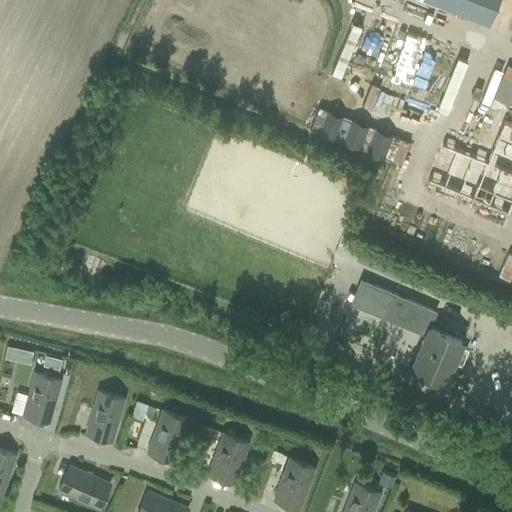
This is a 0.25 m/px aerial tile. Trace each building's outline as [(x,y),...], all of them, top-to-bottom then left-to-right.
[(421,0),(487,26),(496,0),(421,0)] [(348,7),(325,66),(346,74),(437,110),(460,51),(460,50),(348,7)] [(491,147),(472,196),(508,211),(511,200),(511,68),(506,66),(486,112),(502,118),(491,147)] [(428,327),(434,311),(361,280),(352,302),(425,334),(410,367),(444,382),(461,341),(428,327)] [(35,371),(23,415),(48,422),(60,378),(35,371)] [(98,390),(86,433),(110,440),(123,397),(98,390)] [(163,409),(147,452),(171,461),(187,419),(163,409)] [(224,432),(208,474),(232,483),(248,441),(224,432)] [(0,448),(0,495),(14,454),(0,448)] [(290,457),(274,499),(298,509),(314,467),(290,457)] [(58,489),(99,507),(109,483),(68,465),(58,489)] [(382,471),(378,482),(390,487),(394,475),(382,471)] [(355,482),(343,511),(371,511),(379,491),(355,482)] [(137,511),(185,511),(188,508),(146,491),(137,511)]
